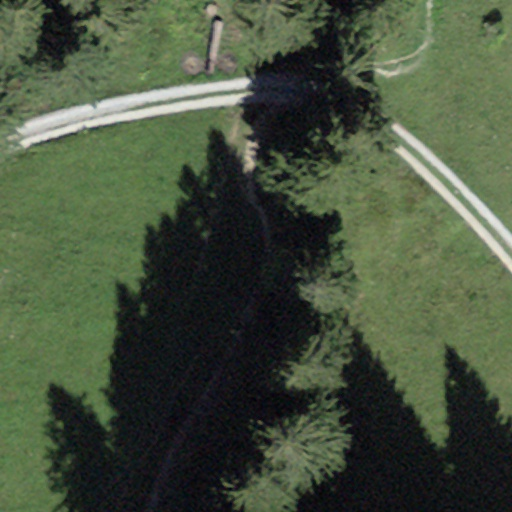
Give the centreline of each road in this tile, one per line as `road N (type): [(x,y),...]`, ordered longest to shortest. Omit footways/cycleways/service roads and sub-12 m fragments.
road 1 (track): [(0,151),(152,105),(277,95)]
road 2 (track): [(369,126),(511,268)]
